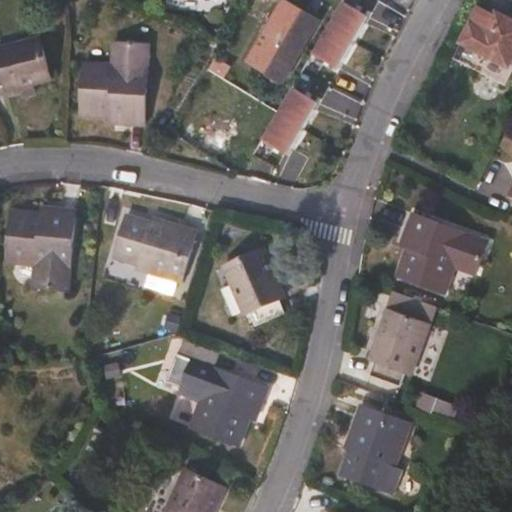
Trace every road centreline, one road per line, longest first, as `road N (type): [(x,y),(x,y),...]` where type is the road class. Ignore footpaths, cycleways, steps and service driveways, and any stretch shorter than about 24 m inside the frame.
road 1 (residential): [(347,214),(87,165),(0,169)]
road 2 (residential): [(347,214),(316,378),(266,511)]
road 3 (residential): [(438,0),(398,72),(347,214)]
